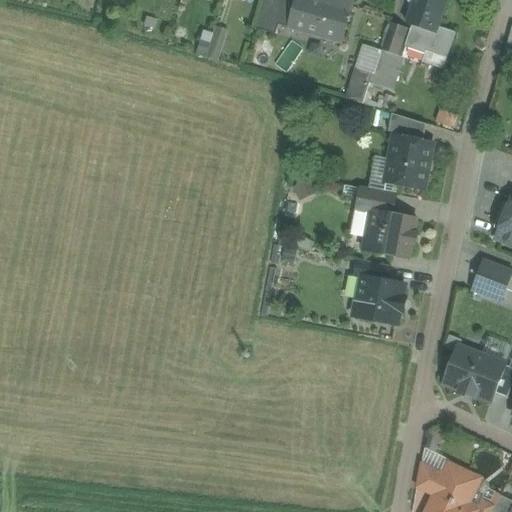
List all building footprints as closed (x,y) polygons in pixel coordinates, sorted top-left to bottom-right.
[(284,0),(265,0),(256,28),(276,35),(280,24),(278,24),(284,0)] [(299,0),(284,0),(278,24),(280,24),(292,28),(299,0)] [(339,0),(299,0),(292,28),(341,42),(352,4),(339,0)] [(447,3),(438,0),(415,0),(408,25),(413,27),(436,34),(447,3)] [(162,20),(148,16),(145,28),(158,32),(162,20)] [(231,29),(215,24),(212,36),(204,58),(220,63),(231,29)] [(407,29),(392,24),(383,51),(398,57),(407,29)] [(436,34),(413,27),(406,48),(426,55),(427,52),(448,59),(456,34),(438,28),(436,34)] [(200,32),(193,55),(204,58),(212,36),(200,32)] [(398,57),(383,51),(375,74),(372,85),(391,91),(403,58),(398,57)] [(375,74),(360,70),(361,67),(358,66),(347,100),(364,105),(370,85),(372,85),(375,74)] [(326,104),(320,93),(306,101),(313,112),(326,104)] [(454,116),(442,112),(438,124),(450,128),(454,116)] [(427,125),(393,115),(389,133),(424,139),(427,125)] [(432,146),(396,139),(390,167),(397,169),(394,183),(424,189),(432,146)] [(308,180),(290,188),(298,204),(315,196),(308,180)] [(397,196),(361,189),(358,210),(374,213),(375,212),(393,216),(397,196)] [(511,200),(497,239),(511,245),(511,200)] [(393,216),(375,212),(374,213),(372,228),(374,231),(366,237),(363,251),(410,260),(413,246),(416,247),(418,235),(415,234),(418,221),(393,216)] [(392,268),(357,262),(354,277),(361,279),(362,278),(390,283),(392,268)] [(511,274),(511,272),(485,262),(473,292),(501,303),(511,274)] [(390,283),(362,278),(361,279),(354,317),(398,326),(401,313),(404,313),(406,300),(403,299),(406,286),(390,283)] [(506,365),(459,348),(445,385),(460,391),(459,394),(475,400),(476,397),(492,403),(494,395),(505,367),(506,365)] [(511,369),(505,367),(494,395),(508,400),(511,388),(511,369)] [(444,476),(421,465),(417,488),(435,496),(444,476)] [(435,496),(427,511),(480,511),(481,511),(480,511),(469,505),(478,486),(446,471),(444,476),(435,496)] [(497,495),(491,506),(496,508),(501,497),(497,495)] [(496,508),(493,511),(511,511),(511,501),(501,497),(496,508)] [(491,506),(484,503),(480,511),(481,511),(480,511),(493,511),(496,508),(491,506)]
